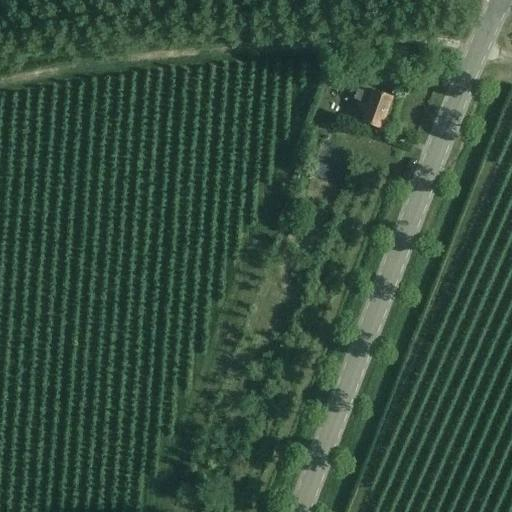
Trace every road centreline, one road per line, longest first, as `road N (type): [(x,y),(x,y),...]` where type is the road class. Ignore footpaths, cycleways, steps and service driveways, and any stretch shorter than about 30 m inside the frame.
road 1 (unclassified): [(298,511),(503,0)]
road 2 (track): [(204,0),(0,30)]
